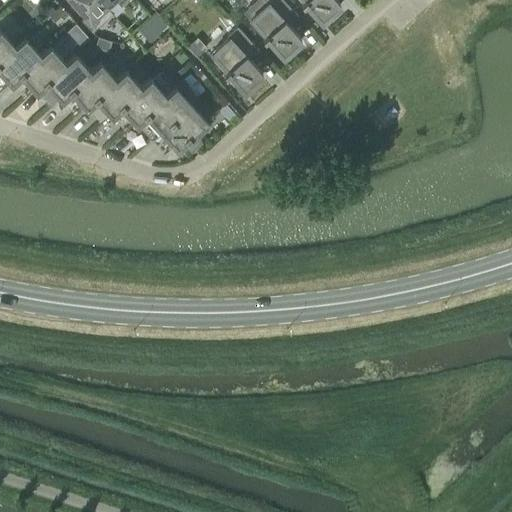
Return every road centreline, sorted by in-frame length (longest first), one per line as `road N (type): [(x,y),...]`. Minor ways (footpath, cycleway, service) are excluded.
road 1 (secondary): [(0,294),(144,313),(240,313),(337,304),(511,263)]
road 2 (residential): [(0,126),(132,170),(187,173),(388,0)]
